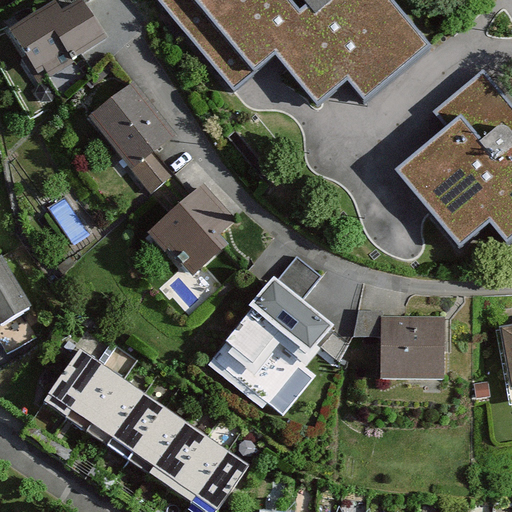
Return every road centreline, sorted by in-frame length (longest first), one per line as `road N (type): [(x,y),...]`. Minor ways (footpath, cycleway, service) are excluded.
road 1 (residential): [(511,289),(396,286),(315,255),(246,202),(108,5)]
road 2 (unknown): [(511,5),(436,58),(354,133)]
